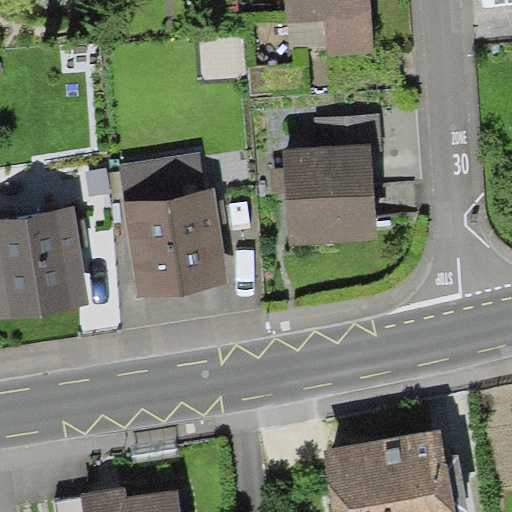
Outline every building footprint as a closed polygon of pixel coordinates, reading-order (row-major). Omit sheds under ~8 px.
[(362,0),(275,0),(279,50),(366,42),(362,0)] [(359,145),(278,153),(287,241),(368,232),(359,145)] [(200,191),(114,201),(125,291),(211,281),(200,191)] [(50,207),(0,215),(0,310),(65,300),(50,207)] [(443,511),(431,428),(307,446),(317,511),(443,511)] [(172,511),(169,491),(74,505),(74,511),(172,511)]
